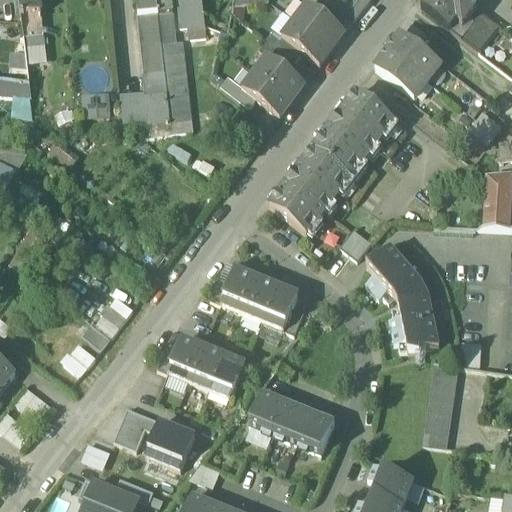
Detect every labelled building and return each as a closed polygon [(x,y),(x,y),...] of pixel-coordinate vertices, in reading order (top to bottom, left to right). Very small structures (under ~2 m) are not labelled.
[(17,0),(21,20),(40,18),(38,0),(17,0)] [(134,0),(137,21),(157,19),(155,2),(155,0),(134,0)] [(157,19),(159,36),(174,34),(170,0),(169,0),(155,2),(157,19)] [(187,33),(205,31),(201,0),(176,0),(180,34),(187,33)] [(233,10),(233,13),(234,13),(244,12),(260,10),(268,10),(267,0),(235,0),(235,1),(235,3),(233,10)] [(354,29),(371,7),(361,0),(313,0),(353,28),(354,29)] [(431,0),(421,14),(450,36),(456,28),(462,33),(469,24),(476,15),(457,0),(431,0)] [(307,11),(294,27),(332,56),(345,40),(307,11)] [(21,20),(23,43),(25,53),(44,51),(40,18),(21,20)] [(170,128),(170,127),(161,50),(159,36),(157,19),(137,21),(143,79),(142,79),(144,97),(120,100),(123,134),(135,132),(170,128)] [(461,45),(477,57),(497,31),(481,19),(474,28),(461,45)] [(450,36),(461,45),(474,28),(469,24),(462,33),(456,28),(450,36)] [(319,73),(332,56),(294,27),(282,43),(281,44),(302,59),(319,73)] [(404,39),(420,51),(427,43),(411,30),(404,39)] [(205,31),(187,33),(188,45),(206,43),(205,31)] [(176,48),(174,34),(159,36),(161,50),(176,48)] [(274,37),(266,47),(288,64),(295,69),(302,59),(281,44),(282,43),(274,37)] [(0,85),(7,86),(29,89),(26,70),(25,53),(23,43),(0,40),(0,85)] [(401,40),(388,57),(427,87),(440,70),(401,40)] [(176,48),(161,50),(170,127),(190,125),(181,47),(176,48)] [(281,73),(288,64),(266,47),(258,57),(266,63),(267,62),(281,73)] [(47,68),(44,51),(25,53),(26,70),(47,68)] [(414,105),(427,87),(388,57),(375,75),(414,105)] [(266,63),(254,79),(292,108),(305,92),(281,73),(267,62),(266,63)] [(279,125),(292,108),(254,79),(242,95),(241,95),(256,106),(279,125)] [(220,94),(248,116),(256,106),(241,95),(242,95),(228,84),(220,94)] [(7,86),(6,95),(6,100),(20,102),(30,103),(29,89),(7,86)] [(109,99),(80,100),(81,125),(110,123),(109,99)] [(356,99),(312,156),(350,185),(394,128),(356,99)] [(33,125),(30,103),(20,102),(18,123),(33,125)] [(498,112),(511,123),(511,110),(504,104),(498,112)] [(73,126),(68,114),(53,120),(58,132),(73,126)] [(469,137),(478,145),(493,126),(484,118),(469,137)] [(135,132),(148,143),(192,136),(190,125),(170,127),(170,128),(135,132)] [(503,133),(493,126),(478,145),(488,152),(503,133)] [(80,161),(57,144),(47,157),(69,175),(80,161)] [(502,169),(511,167),(511,152),(500,154),(502,169)] [(307,242),(350,185),(312,156),(269,213),(307,242)] [(0,157),(0,169),(15,178),(25,161),(0,157)] [(0,205),(13,182),(15,178),(0,169),(0,205)] [(483,235),(508,236),(509,220),(510,202),(511,181),(486,183),(483,234),(483,235)] [(0,206),(10,212),(24,188),(13,182),(0,206)] [(39,195),(25,187),(24,188),(10,212),(24,220),(39,195)] [(53,247),(31,234),(8,272),(31,285),(53,247)] [(339,254),(348,261),(362,243),(353,236),(339,254)] [(371,250),(362,243),(348,261),(357,268),(371,250)] [(400,360),(408,358),(408,359),(418,357),(418,359),(439,355),(429,305),(425,297),(421,289),(390,254),(366,275),(374,284),(365,292),(379,307),(382,304),(389,312),(394,307),(395,308),(398,314),(398,315),(391,317),(393,326),(389,327),(394,351),(398,350),(400,360)] [(225,269),(219,285),(230,289),(235,276),(237,273),(226,268),(225,269)] [(221,312),(242,320),(256,285),(235,276),(230,289),(221,312)] [(210,307),(221,312),(230,289),(219,285),(210,307)] [(242,320),(262,329),(277,293),(256,285),(242,320)] [(425,297),(429,305),(430,308),(446,300),(441,289),(425,297)] [(298,302),(277,293),(262,329),(283,337),(292,315),(298,302)] [(116,304),(109,312),(126,324),(132,316),(116,304)] [(118,334),(126,324),(109,312),(107,310),(99,319),(118,334)] [(283,337),(294,342),(303,320),(292,315),(283,337)] [(96,331),(111,344),(118,335),(118,334),(102,322),(96,331)] [(0,340),(4,344),(12,334),(0,324),(0,340)] [(278,350),(283,337),(262,329),(257,341),(278,350)] [(82,343),(101,358),(110,346),(91,331),(82,343)] [(168,381),(189,389),(203,354),(182,345),(177,358),(168,381)] [(481,350),(461,348),(460,372),(479,373),(481,350)] [(69,360),(87,374),(95,363),(77,350),(69,360)] [(157,376),(168,381),(177,358),(166,354),(157,376)] [(189,389),(209,398),(223,362),(203,354),(189,389)] [(79,384),(87,374),(69,360),(67,358),(60,368),(70,377),(79,384)] [(265,364),(254,359),(248,372),(260,377),(265,364)] [(244,371),(223,362),(209,398),(230,406),(244,371)] [(0,367),(0,391),(4,395),(16,379),(0,367)] [(277,377),(289,386),(295,378),(283,369),(277,377)] [(265,371),(253,386),(264,394),(275,379),(265,371)] [(435,371),(433,382),(456,385),(457,374),(435,371)] [(184,400),(189,389),(168,381),(163,392),(184,400)] [(433,382),(431,394),(454,397),(456,385),(433,382)] [(431,394),(430,406),(452,410),(454,397),(431,394)] [(14,411),(23,417),(35,401),(26,395),(14,411)] [(272,442),(273,442),(286,409),(262,399),(249,432),(250,433),(272,442)] [(23,417),(31,424),(43,408),(35,401),(23,417)] [(430,406),(428,418),(451,421),(452,410),(430,406)] [(52,414),(43,408),(31,424),(39,430),(52,414)] [(310,419),(286,409),(273,442),(297,452),(310,419)] [(145,437),(155,441),(160,429),(127,415),(113,449),(136,458),(145,437)] [(428,418),(426,430),(449,433),(451,421),(428,418)] [(334,429),(310,419),(297,452),(321,462),(334,429)] [(0,428),(0,440),(3,443),(15,427),(7,420),(0,428)] [(3,443),(11,449),(24,433),(15,427),(3,443)] [(195,443),(160,429),(155,441),(145,464),(146,465),(180,479),(195,443)] [(426,430),(425,441),(447,444),(449,433),(426,430)] [(32,440),(24,433),(11,449),(20,456),(32,440)] [(267,455),(272,442),(250,433),(245,446),(267,455)] [(446,455),(447,444),(425,441),(423,452),(446,455)] [(85,458),(108,467),(111,460),(88,450),(85,458)] [(108,467),(85,458),(80,469),(103,478),(108,467)] [(290,468),(280,464),(274,479),(284,483),(290,468)] [(176,489),(180,479),(146,465),(142,476),(176,489)] [(212,497),(219,478),(201,470),(188,487),(212,497)] [(367,487),(378,492),(384,476),(373,472),(367,487)] [(404,511),(407,506),(414,489),(384,476),(378,492),(369,511),(404,511)] [(120,486),(115,499),(139,509),(139,510),(142,511),(148,511),(153,500),(120,486)] [(78,505),(85,508),(93,490),(85,487),(78,505)] [(425,493),(414,489),(407,506),(418,510),(425,493)] [(138,511),(139,510),(139,509),(115,499),(93,490),(85,508),(83,511),(138,511)] [(187,511),(214,511),(192,503),(187,511)]
